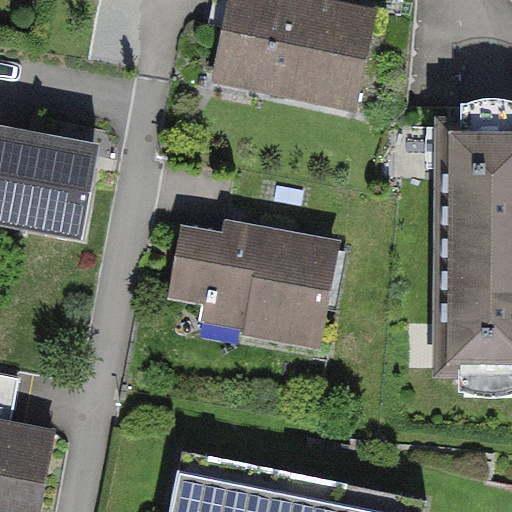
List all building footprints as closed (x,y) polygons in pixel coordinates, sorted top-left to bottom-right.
[(377,17),(292,0),(216,0),(211,26),(226,29),(219,64),(264,73),(261,87),(358,107),(377,17)] [(511,116),(438,116),(437,377),(511,377),(511,116)] [(102,147),(0,127),(0,224),(85,241),(102,147)] [(224,243),(186,236),(176,292),(256,307),(251,331),(320,344),(338,249),(227,228),(224,243)] [(0,375),(0,509),(16,511),(40,511),(52,446),(11,439),(22,380),(0,375)] [(432,511),(433,507),(189,462),(180,511),(432,511)]
